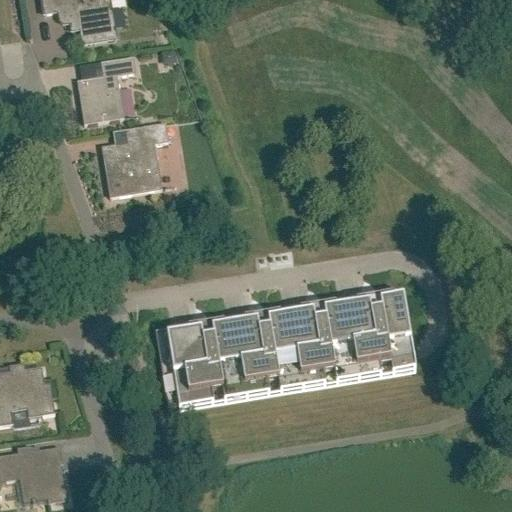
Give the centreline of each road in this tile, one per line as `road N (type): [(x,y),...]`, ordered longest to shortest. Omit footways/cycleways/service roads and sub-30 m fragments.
road 1 (residential): [(416,351),(435,331),(436,295),(412,263),(394,260),(112,304)]
road 2 (residential): [(112,304),(43,102),(15,69)]
road 3 (residential): [(68,311),(110,481),(109,511)]
